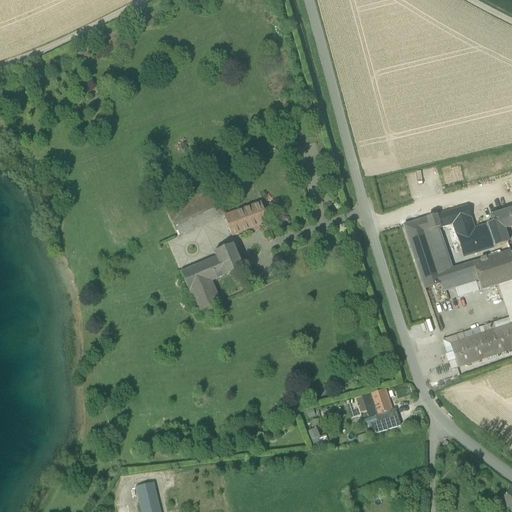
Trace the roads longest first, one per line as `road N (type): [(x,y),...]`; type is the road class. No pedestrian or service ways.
road 1 (unclassified): [(307,0),(365,213),(424,397),(439,419)]
road 2 (residential): [(0,64),(142,0)]
